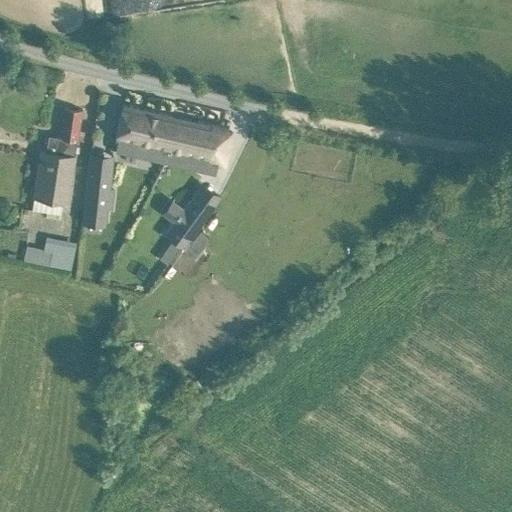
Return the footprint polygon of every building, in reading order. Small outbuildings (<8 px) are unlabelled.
[(175,115),(123,103),(115,138),(140,144),(138,154),(166,160),(168,151),(167,151),(175,115)] [(77,139),(79,128),(81,108),(64,106),(59,136),(57,135),(56,136),(63,137),(61,153),(40,150),(33,195),(34,195),(31,208),(45,211),(44,216),(58,218),(61,200),(67,201),(75,155),(74,155),(76,139),(77,139)] [(195,157),(193,167),(215,172),(217,162),(220,163),(228,127),(175,115),(167,151),(168,151),(195,157)] [(111,171),(88,169),(82,221),(105,223),(107,207),(111,208),(113,188),(109,187),(111,171)] [(183,246),(221,194),(203,181),(192,196),(180,212),(178,211),(176,214),(178,215),(165,233),(183,246)]
